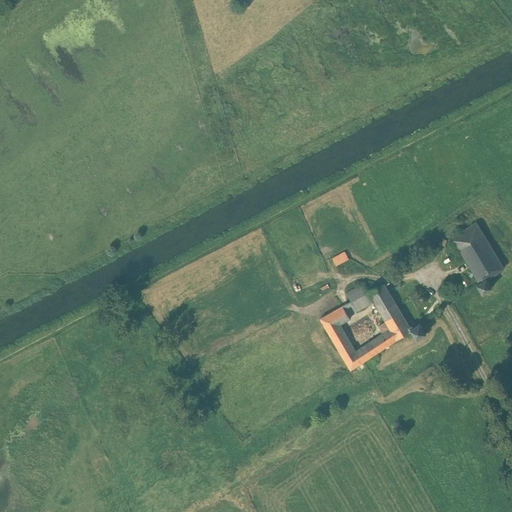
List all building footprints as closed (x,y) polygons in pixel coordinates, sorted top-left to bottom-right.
[(477,223),(470,227),(464,230),(469,239),(481,231),(477,223)] [(464,230),(453,238),(480,283),(477,285),(483,294),(492,288),(487,280),(504,269),(481,231),(469,239),(464,230)] [(345,252),(333,259),(336,266),(349,259),(345,252)] [(364,284),(347,293),(351,301),(368,292),(364,284)] [(351,301),(350,302),(355,312),(374,302),(381,312),(395,302),(384,284),(368,292),(351,301)] [(465,289),(453,297),(455,300),(468,292),(465,289)] [(420,324),(414,327),(412,325),(410,327),(396,304),(395,302),(381,312),(386,322),(397,340),(411,330),(417,340),(426,334),(420,324)] [(383,333),(356,351),(340,324),(350,319),(343,306),(321,318),(351,370),(397,340),(386,322),(379,326),(383,333)]
